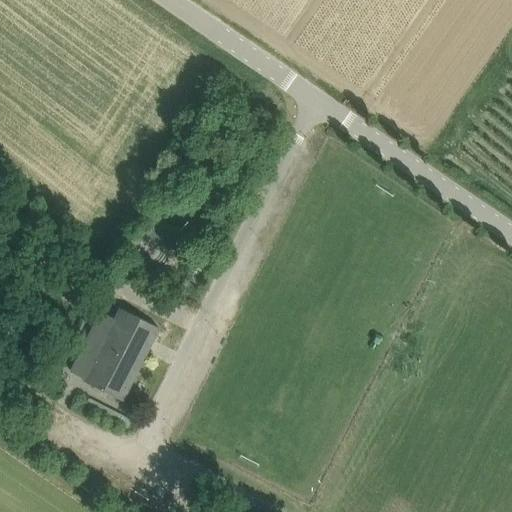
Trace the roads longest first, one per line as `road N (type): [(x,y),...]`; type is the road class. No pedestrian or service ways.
road 1 (unclassified): [(278,511),(142,440),(313,98)]
road 2 (unclassified): [(511,236),(313,98)]
road 3 (unclassified): [(313,98),(178,0)]
road 4 (track): [(142,440),(128,443),(0,380)]
